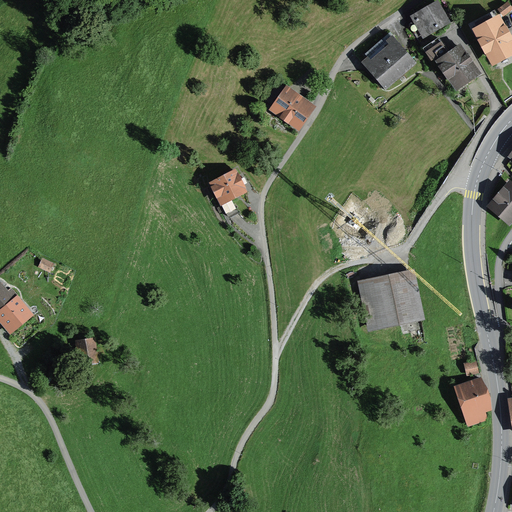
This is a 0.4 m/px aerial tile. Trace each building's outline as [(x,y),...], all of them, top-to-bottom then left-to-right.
[(422,21),(419,23),(419,22),(410,26),(417,38),(446,22),(437,5),(428,10),(428,11),(419,16),(422,21)] [(478,30),(494,59),(511,49),(511,48),(497,20),(478,30)] [(393,37),(363,64),(384,88),(415,62),(393,37)] [(475,72),(458,49),(449,55),(438,39),(423,49),(431,60),(437,56),(457,85),(475,72)] [(290,93),(278,111),(299,125),(311,108),(290,93)] [(212,185),(221,202),(243,191),(234,173),(212,185)] [(511,186),(493,207),(509,221),(511,216),(511,186)] [(222,205),(228,217),(237,212),(231,200),(222,205)] [(41,268),(52,272),(56,263),(45,259),(41,268)] [(421,318),(414,286),(405,288),(402,274),(362,283),(372,328),(421,318)] [(0,314),(11,328),(28,314),(15,299),(18,296),(13,290),(8,294),(0,283),(0,314)] [(79,342),(82,363),(89,362),(90,370),(99,369),(98,361),(96,361),(93,340),(79,342)] [(467,370),(478,369),(478,360),(466,362),(467,370)] [(460,389),(471,421),(483,417),(480,408),(490,405),(482,382),(460,389)]
